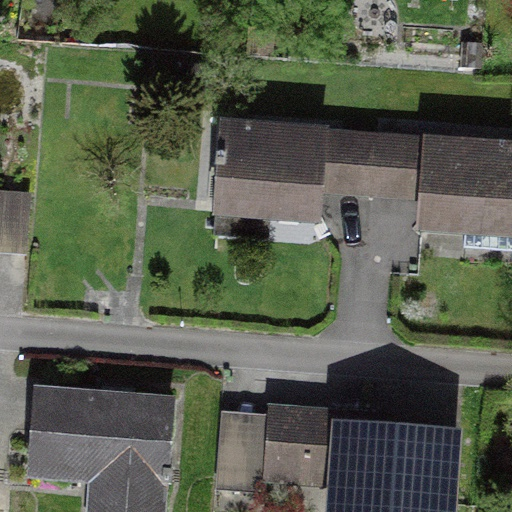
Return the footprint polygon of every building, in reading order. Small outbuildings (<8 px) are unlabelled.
[(328,154),(329,135),(225,127),(217,234),(267,237),(269,207),(323,211),(328,154)] [(343,137),(338,201),(354,202),(387,204),(396,205),(407,206),(412,142),(343,137)] [(511,148),(430,143),(429,162),(425,217),(469,220),(467,247),(511,249),(511,148)] [(32,199),(0,198),(0,259),(31,261),(32,199)] [(160,511),(167,406),(53,399),(48,471),(102,474),(100,511),(117,511),(160,511)] [(275,424),(228,422),(225,500),(267,501),(268,492),(352,495),(351,511),(450,511),(454,441),(403,439),(404,418),(276,413),(275,424)]
